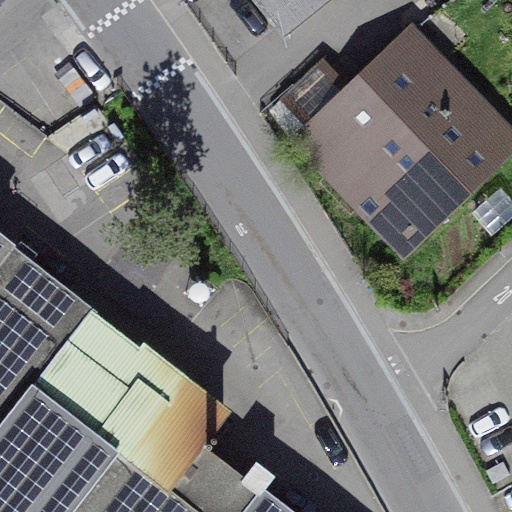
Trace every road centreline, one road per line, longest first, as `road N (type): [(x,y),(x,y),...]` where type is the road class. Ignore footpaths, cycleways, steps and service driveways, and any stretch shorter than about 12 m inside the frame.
road 1 (residential): [(376,413),(232,181),(99,0)]
road 2 (residential): [(376,413),(511,287)]
